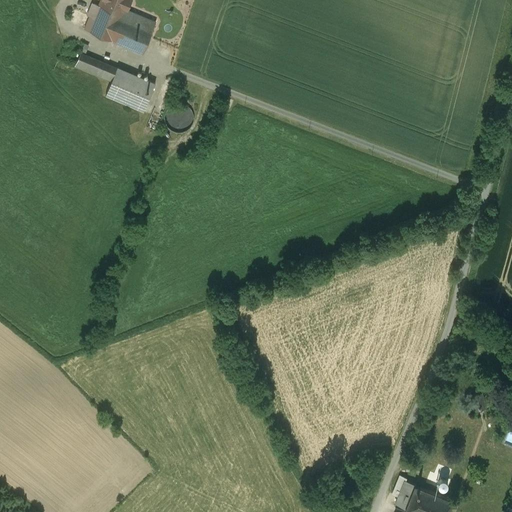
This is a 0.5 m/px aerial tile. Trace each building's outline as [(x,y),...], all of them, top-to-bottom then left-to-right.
[(100,6),(94,18),(89,16),(89,17),(84,29),(142,53),(155,22),(125,9),(126,8),(127,8),(130,0),(101,0),(99,6),(100,6)] [(99,6),(92,3),(87,16),(89,17),(89,16),(94,18),(100,6),(99,6)] [(117,68),(80,53),(75,65),(111,81),(128,88),(133,75),(117,68)] [(155,83),(117,67),(117,68),(133,75),(128,88),(111,81),(106,95),(143,111),(155,83)] [(446,489),(453,469),(438,463),(435,472),(431,471),(427,482),(446,489)] [(448,511),(453,500),(415,485),(415,484),(405,480),(395,505),(411,511),(448,511)]
